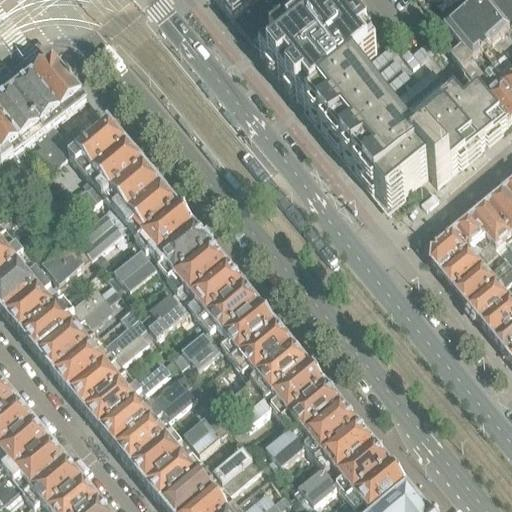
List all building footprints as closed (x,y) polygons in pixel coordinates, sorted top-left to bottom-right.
[(255,52),(261,59),(287,38),(257,0),(211,0),(234,27),(254,52),(255,52)] [(440,33),(443,31),(467,11),(458,0),(420,0),(417,3),(440,33)] [(509,35),(480,0),(467,11),(443,31),(460,52),(450,62),(462,75),(464,78),(481,64),(511,39),(509,36),(509,35)] [(511,0),(480,0),(509,35),(511,38),(511,0)] [(354,78),(360,55),(367,49),(338,14),(329,4),(307,21),(287,38),(261,59),(260,60),(271,73),(289,95),(306,116),(354,78)] [(511,69),(510,67),(504,61),(489,73),(511,100),(511,69)] [(511,129),(511,100),(489,73),(481,64),(464,78),(465,79),(463,80),(478,97),(508,133),(511,129)] [(54,135),(87,107),(59,72),(49,71),(33,84),(12,100),(67,166),(69,164),(74,159),(54,135)] [(481,156),(508,133),(478,97),(464,108),(454,97),(441,109),(404,140),(358,82),(354,78),(306,116),(387,216),(424,187),(428,183),(437,193),(481,156)] [(67,166),(12,100),(0,109),(0,125),(23,155),(35,146),(41,154),(36,158),(51,178),(67,166)] [(23,155),(0,125),(0,156),(18,181),(25,175),(15,162),(23,155)] [(105,206),(143,174),(108,132),(74,159),(69,164),(89,189),(84,193),(87,197),(45,232),(53,242),(61,235),(65,239),(105,206)] [(18,181),(0,156),(0,175),(10,188),(18,181)] [(83,259),(161,195),(143,174),(105,206),(110,214),(106,222),(74,248),(75,249),(83,259)] [(139,246),(177,215),(161,195),(83,259),(90,267),(92,268),(123,242),(131,238),(139,246)] [(511,207),(505,198),(491,211),(511,238),(511,207)] [(511,238),(491,211),(472,226),(491,251),(496,256),(506,249),(511,256),(511,238)] [(117,298),(194,236),(177,215),(139,246),(135,249),(146,262),(143,263),(142,262),(115,284),(121,292),(116,296),(117,298)] [(472,226),(461,235),(475,252),(481,248),(484,251),(486,254),(491,251),(472,226)] [(0,285),(24,265),(0,234),(0,285)] [(432,270),(440,281),(475,252),(461,235),(433,259),(432,259),(431,270),(432,270)] [(168,289),(210,255),(194,236),(117,298),(121,303),(125,308),(157,281),(155,279),(159,279),(168,289)] [(482,273),(477,266),(478,261),(486,254),(484,251),(481,248),(475,252),(440,281),(453,297),(482,273)] [(45,290),(39,282),(46,278),(52,285),(83,259),(75,249),(43,275),(35,278),(24,265),(0,285),(0,318),(4,323),(45,290)] [(149,339),(226,274),(210,255),(168,289),(166,290),(177,304),(174,307),(171,304),(150,321),(149,319),(140,327),(147,336),(149,339)] [(21,343),(61,310),(54,301),(60,295),(84,273),(84,272),(90,267),(83,259),(52,285),(57,291),(52,298),(45,290),(4,323),(21,343)] [(110,271),(102,261),(92,269),(101,279),(110,271)] [(466,313),(511,273),(507,267),(489,282),(482,273),(453,297),(466,313)] [(506,301),(506,295),(511,289),(511,273),(466,313),(479,328),(509,304),(506,301)] [(199,330),(242,294),(226,274),(149,339),(151,341),(157,348),(187,323),(191,320),(199,330)] [(37,363),(117,298),(116,296),(112,292),(100,301),(96,296),(71,317),(64,308),(61,310),(21,343),(37,363)] [(190,371),(259,315),(242,294),(199,330),(207,340),(173,368),(181,378),(190,371)] [(96,347),(90,339),(115,318),(110,313),(121,303),(117,298),(37,363),(53,382),(96,347)] [(511,303),(510,305),(509,304),(479,328),(492,345),(511,328),(511,303)] [(230,370),(275,334),(259,315),(190,371),(198,380),(219,363),(218,362),(221,360),(230,370)] [(69,401),(147,336),(140,327),(139,326),(103,356),(96,347),(53,382),(69,401)] [(506,361),(511,356),(511,328),(492,345),(506,361)] [(247,390),(291,354),(275,334),(230,370),(247,390)] [(151,341),(149,339),(147,336),(69,401),(84,419),(127,384),(120,375),(149,351),(145,346),(151,341)] [(244,427),(308,374),(291,354),(247,390),(227,407),(244,427)] [(100,438),(143,403),(170,380),(162,370),(135,392),(127,384),(84,419),(100,438)] [(280,428),(323,393),(308,374),(244,427),(236,433),(244,442),(267,423),(270,420),(271,417),(280,428)] [(152,417),(158,413),(162,418),(189,395),(181,385),(150,411),(143,403),(100,438),(116,457),(156,423),(152,417)] [(0,428),(18,414),(1,392),(0,392),(0,428)] [(274,468),(340,413),(323,393),(280,428),(290,441),(287,442),(266,458),(274,468)] [(131,475),(173,440),(166,431),(198,405),(189,395),(162,418),(167,425),(162,429),(156,423),(116,457),(131,475)] [(313,469),(356,433),(340,413),(274,468),(268,473),(275,482),(303,460),(304,457),(313,469)] [(0,511),(16,511),(24,506),(66,471),(18,414),(0,428),(0,511)] [(145,492),(223,430),(218,424),(207,433),(203,428),(179,448),(173,440),(131,475),(145,492)] [(161,511),(204,477),(197,468),(221,449),(218,445),(228,437),(223,430),(145,492),(161,511)] [(303,511),(374,454),(356,433),(313,469),(324,481),(320,481),(288,507),(291,511),(303,511)] [(346,508),(389,473),(374,454),(303,511),(319,511),(335,499),(336,496),(346,508)] [(215,481),(209,473),(204,477),(161,511),(197,511),(252,468),(243,458),(215,481)] [(233,511),(228,505),(230,503),(231,503),(261,479),(252,468),(197,511),(233,511)] [(58,511),(83,492),(66,471),(24,506),(28,511),(58,511)] [(383,511),(405,494),(406,493),(389,473),(346,508),(349,511),(383,511)] [(96,511),(98,511),(83,492),(58,511),(96,511)] [(420,511),(415,505),(414,505),(405,494),(383,511),(420,511)] [(275,511),(285,504),(282,501),(273,509),(267,502),(254,511),(275,511)]
